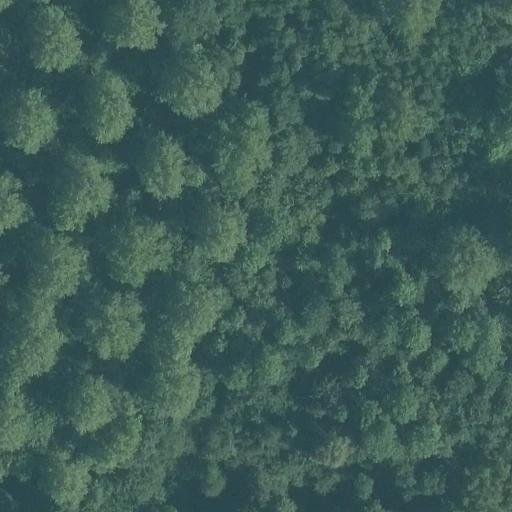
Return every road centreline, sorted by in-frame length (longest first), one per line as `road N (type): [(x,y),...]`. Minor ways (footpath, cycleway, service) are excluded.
road 1 (track): [(179,0),(254,57),(274,92),(306,109),(358,46),(382,0)]
road 2 (track): [(306,109),(511,303)]
